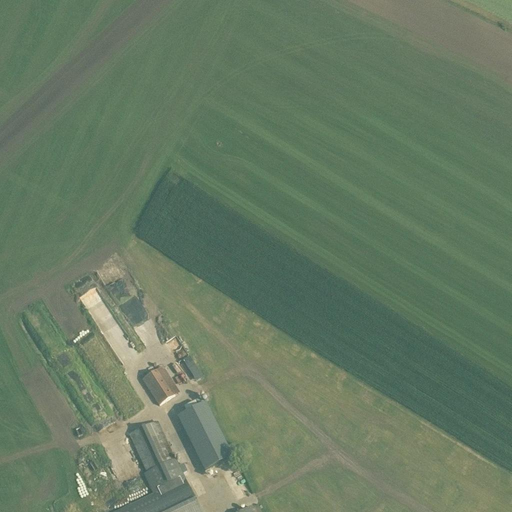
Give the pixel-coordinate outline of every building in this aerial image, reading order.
[(188,356),(182,360),(195,379),(200,375),(188,356)] [(142,381),(158,406),(180,392),(163,367),(142,381)] [(187,409),(198,404),(195,398),(184,403),(187,409)] [(177,418),(183,429),(191,445),(204,472),(218,465),(231,458),(204,404),(201,406),(177,418)] [(116,511),(200,511),(158,422),(129,436),(156,494),(116,511)]
